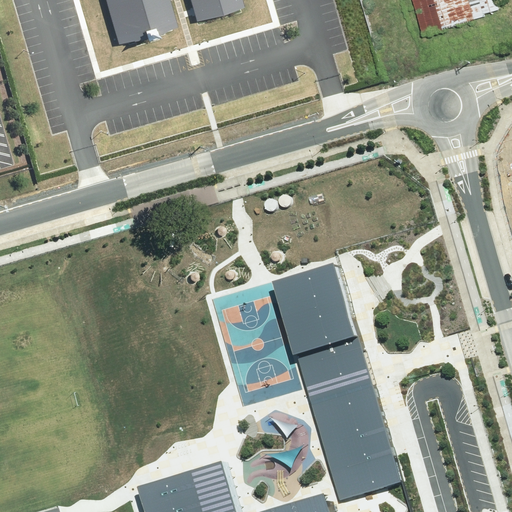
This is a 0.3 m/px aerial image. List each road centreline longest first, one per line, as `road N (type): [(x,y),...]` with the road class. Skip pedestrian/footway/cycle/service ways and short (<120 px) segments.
road 1 (tertiary): [(340,123),(0,225)]
road 2 (residential): [(473,196),(511,325)]
